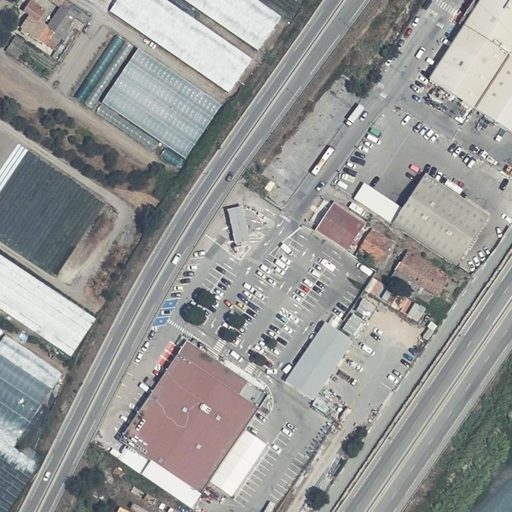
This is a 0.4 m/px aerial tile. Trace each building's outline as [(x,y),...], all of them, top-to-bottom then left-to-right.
[(61,10),(65,3),(61,0),(50,0),(49,2),(61,10)] [(250,60),(163,0),(118,0),(111,12),(228,93),(250,60)] [(252,0),(183,0),(256,52),(280,19),(252,0)] [(511,0),(480,0),(429,82),(511,134),(511,0)] [(23,14),(28,18),(38,25),(46,13),(31,3),(23,14)] [(65,3),(61,10),(47,31),(59,39),(50,52),(54,55),(83,14),(65,3)] [(19,32),(35,43),(50,52),(59,39),(47,31),(44,29),(38,25),(28,18),(19,32)] [(134,47),(116,36),(74,98),(92,110),(134,47)] [(223,107),(139,50),(96,112),(180,169),(223,107)] [(443,258),(475,207),(458,196),(424,175),(412,192),(401,208),(391,226),(443,258)] [(391,226),(401,208),(364,184),(353,202),(391,226)] [(317,227),(350,248),(367,222),(334,201),(317,227)] [(243,205),(227,209),(236,243),(252,239),(243,205)] [(488,217),(475,207),(443,258),(456,267),(488,217)] [(352,260),(373,273),(391,245),(371,232),(352,260)] [(0,247),(0,314),(29,334),(73,363),(99,313),(26,265),(0,247)] [(435,300),(448,279),(409,254),(387,287),(416,304),(424,292),(435,300)] [(324,324),(285,382),(313,401),(366,324),(350,313),(336,332),(324,324)] [(0,439),(14,449),(63,376),(5,337),(0,344),(0,439)] [(179,354),(237,394),(246,381),(188,341),(179,354)] [(237,394),(179,354),(149,398),(120,441),(151,462),(201,496),(260,409),(237,394)] [(0,439),(0,511),(6,511),(39,466),(14,449),(0,439)] [(201,496),(151,462),(143,474),(193,508),(201,496)]
